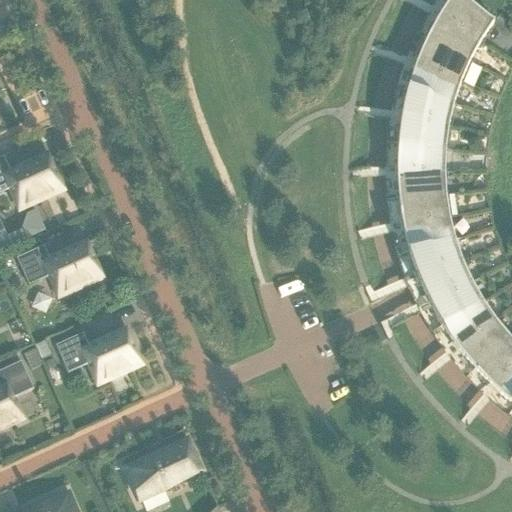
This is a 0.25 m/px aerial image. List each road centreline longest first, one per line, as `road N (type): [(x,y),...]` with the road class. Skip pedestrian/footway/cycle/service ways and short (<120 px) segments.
road 1 (residential): [(427,0),(390,76),(376,158),(383,243),(403,302)]
road 2 (residential): [(209,389),(82,104)]
road 3 (residential): [(0,483),(209,389)]
road 4 (residential): [(403,302),(209,389)]
road 5 (residential): [(403,302),(461,386),(511,430)]
road 6 (residential): [(209,389),(263,511)]
